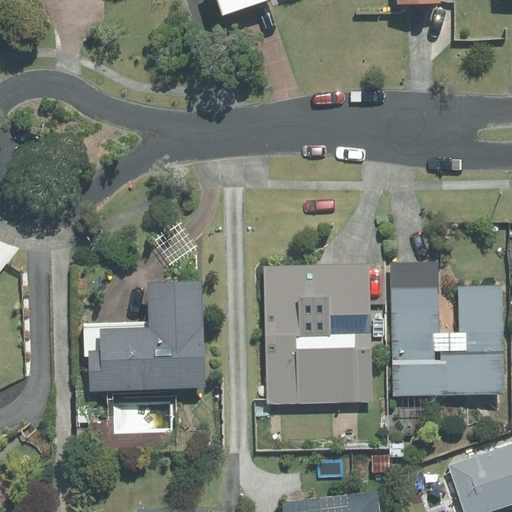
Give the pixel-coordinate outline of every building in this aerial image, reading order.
[(217,0),(223,15),(267,0),(217,0)] [(440,264),(391,261),(393,396),(506,395),(504,284),(461,285),(461,330),(441,330),(440,264)] [(371,265),(267,262),(267,400),(373,400),(373,333),(332,334),(332,312),(372,312),(371,265)] [(204,279),(152,278),(148,325),(92,325),(94,392),(207,389),(204,279)] [(490,511),(511,504),(511,442),(436,470),(451,511),(490,511)] [(386,511),(384,488),(285,499),(286,511),(386,511)]
